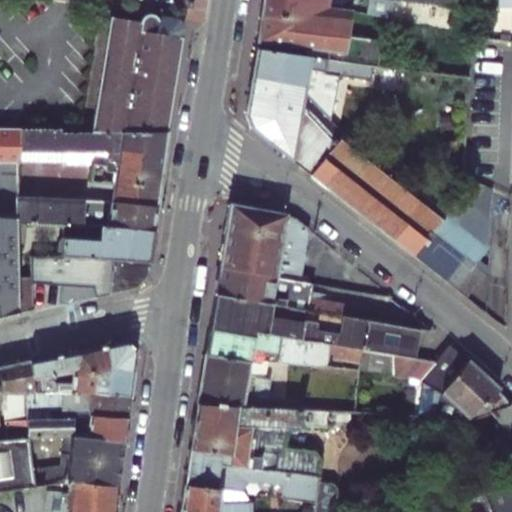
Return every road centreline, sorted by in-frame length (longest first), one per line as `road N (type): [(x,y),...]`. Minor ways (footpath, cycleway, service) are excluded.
road 1 (tertiary): [(201,148),(289,189),(511,364)]
road 2 (secondary): [(179,307),(151,511)]
road 3 (residential): [(0,343),(179,307)]
road 4 (secondary): [(201,148),(179,307)]
road 5 (secondary): [(225,0),(201,148)]
